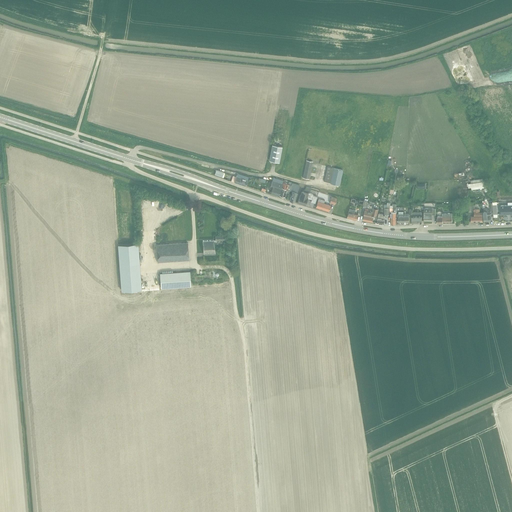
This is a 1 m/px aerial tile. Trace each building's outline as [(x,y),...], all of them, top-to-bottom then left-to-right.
[(279,162),(282,147),(272,145),(269,160),(279,162)] [(309,179),(313,161),(306,160),(303,178),(309,179)] [(339,185),(343,170),(328,167),(324,182),(339,185)] [(233,175),(231,180),(235,182),(246,186),(249,177),(238,173),(237,176),(233,175)] [(271,193),(279,195),(283,184),(283,182),(284,180),(274,177),(270,189),(272,190),(271,193)] [(283,184),(279,195),(285,197),(286,192),(289,193),(290,190),(291,185),(283,182),(283,184)] [(295,202),(296,198),(300,185),(292,183),(292,185),(291,185),(290,190),(293,191),(290,201),(295,202)] [(417,197),(416,203),(432,204),(433,201),(428,201),(429,189),(421,189),(420,198),(417,197)] [(300,195),(298,203),(305,205),(307,200),(308,198),(312,199),(311,202),(316,203),(317,197),(314,196),(313,194),(309,193),(308,194),(302,192),(301,195),(300,195)] [(317,202),(316,207),(329,211),(330,207),(331,205),(324,203),(325,200),(319,198),(318,201),(317,202)] [(511,205),(501,206),(501,209),(501,214),(511,213),(511,205)] [(357,220),(358,215),(354,213),(355,210),(350,208),(348,213),(347,217),(357,220)] [(373,222),(374,217),(372,216),(372,215),(377,216),(379,209),(373,208),(373,212),(365,210),(363,220),(373,222)] [(409,214),(404,214),(404,223),(412,223),(412,215),(412,209),(409,209),(409,214)] [(424,215),(424,216),(424,221),(432,221),(432,215),(435,215),(436,209),(425,209),(424,215)] [(474,216),(471,216),(471,221),(483,221),(483,215),(481,215),(481,213),(480,213),(480,210),(474,210),(474,216)] [(437,216),(437,219),(438,224),(443,223),(443,222),(452,222),(452,213),(442,213),(442,216),(437,216)] [(404,223),(404,214),(396,214),(396,220),(398,220),(399,223),(404,223)] [(422,221),(422,216),(421,215),(412,215),(412,223),(412,224),(419,223),(419,221),(422,221)] [(158,263),(189,260),(188,235),(156,237),(158,263)] [(217,240),(225,240),(225,235),(215,236),(215,240),(203,241),(203,253),(215,253),(214,241),(217,241),(217,240)] [(118,244),(121,291),(142,289),(138,243),(118,244)] [(160,273),(161,288),(191,286),(190,271),(160,273)]
